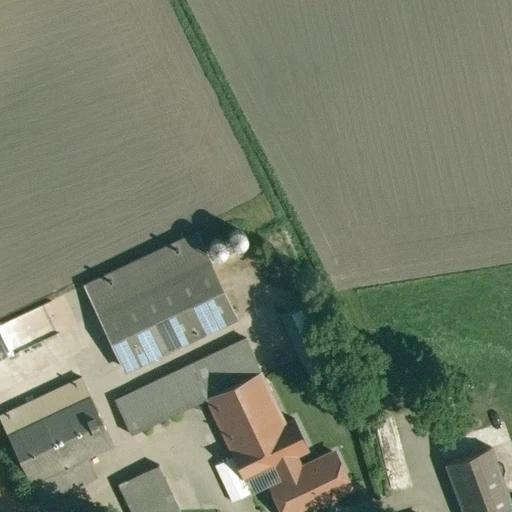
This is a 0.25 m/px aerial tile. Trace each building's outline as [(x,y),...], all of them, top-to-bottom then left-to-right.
[(196,234),(86,286),(125,368),(235,316),(209,261),(196,234)] [(66,297),(0,321),(0,354),(61,332),(58,325),(74,319),(66,297)] [(282,312),(305,372),(329,362),(307,303),(282,312)] [(286,422),(246,337),(115,399),(131,434),(206,399),(245,480),(275,465),(260,434),(286,422)] [(82,377),(0,414),(0,417),(40,502),(98,475),(88,454),(113,443),(82,377)] [(286,422),(260,434),(275,465),(277,465),(283,477),(269,483),(282,511),(297,511),(321,500),(322,502),(336,496),(335,494),(351,486),(335,452),(300,469),(294,456),(305,451),(298,437),(302,435),(294,418),(286,422)] [(511,511),(511,504),(511,505),(489,446),(444,463),(462,511),(511,511)] [(159,464),(119,483),(132,511),(176,511),(181,510),(159,464)]
